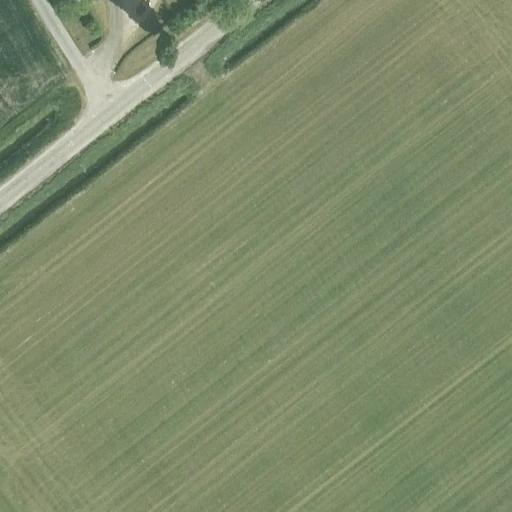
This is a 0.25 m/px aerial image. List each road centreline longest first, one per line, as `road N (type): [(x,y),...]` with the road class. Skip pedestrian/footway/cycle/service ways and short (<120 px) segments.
road 1 (unclassified): [(0,199),(250,0)]
road 2 (track): [(104,116),(39,0)]
